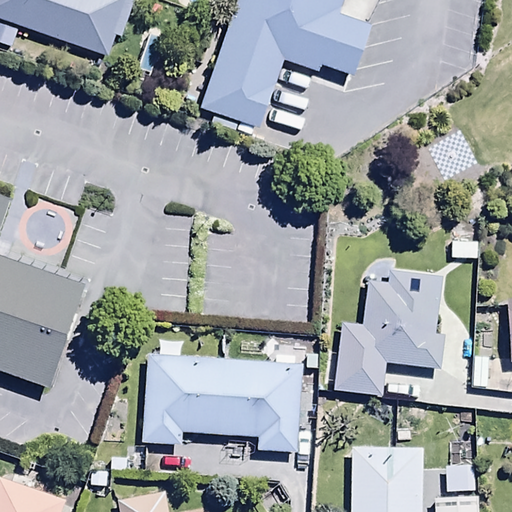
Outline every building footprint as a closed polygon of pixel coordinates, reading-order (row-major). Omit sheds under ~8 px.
[(136,0),(0,0),(0,18),(111,57),(118,36),(123,38),(136,0)] [(235,0),(240,2),(203,108),(264,130),(288,62),(323,74),(325,66),(358,78),(376,26),(343,15),(348,0),(235,0)] [(0,373),(53,392),(88,290),(0,259),(0,239),(12,204),(0,199),(0,373)] [(451,246),(451,263),(478,264),(478,247),(451,246)] [(362,332),(342,329),(333,396),(380,402),(385,370),(440,377),(445,342),(435,341),(443,279),(390,272),(388,289),(368,286),(362,332)] [(301,367),(148,359),(143,452),(178,454),(179,439),(257,443),(256,461),(296,463),(301,367)] [(488,363),(473,363),(472,393),(487,394),(488,363)] [(420,511),(421,454),(350,454),(350,511),(420,511)] [(63,511),(65,508),(0,485),(0,511),(63,511)] [(168,511),(164,495),(115,506),(116,511),(168,511)] [(477,511),(477,502),(433,504),(433,511),(477,511)]
